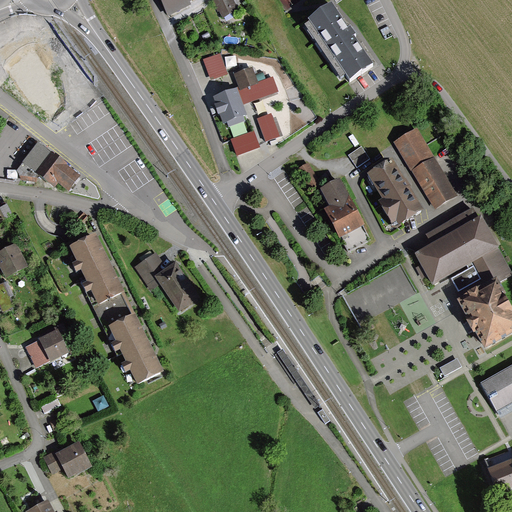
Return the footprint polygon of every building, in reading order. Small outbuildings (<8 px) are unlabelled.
[(163,0),(170,14),(190,4),(189,1),(190,0),(163,0)] [(213,0),(222,16),(238,8),(233,0),(213,0)] [(349,29),(333,6),(309,23),(350,82),(374,65),(356,38),(358,37),(352,27),(349,29)] [(221,53),(203,59),(211,80),(229,74),(221,53)] [(240,89),(258,82),(252,66),(234,74),(239,86),(240,89)] [(279,91),(273,76),(258,82),(240,89),(239,86),(237,87),(243,104),(279,91)] [(224,92),(214,96),(217,103),(215,104),(219,113),(220,113),(223,122),(227,120),(229,126),(245,120),(243,115),(247,114),(243,104),(237,87),(224,92)] [(271,113),(256,119),(266,142),(280,137),(271,113)] [(418,129),(394,143),(435,211),(458,197),(418,129)] [(253,131),(231,139),(237,156),(259,147),(253,131)] [(69,163),(38,141),(17,171),(21,179),(35,181),(39,176),(55,187),(58,182),(70,190),(80,175),(68,166),(69,163)] [(362,146),(348,155),(356,168),(370,159),(362,146)] [(382,198),(379,200),(393,224),(397,225),(423,209),(392,159),(367,174),(382,198)] [(309,163),(297,170),(309,189),(320,183),(309,163)] [(340,177),(320,188),(330,205),(324,209),(340,238),(341,238),(349,252),(371,240),(363,225),(366,223),(340,177)] [(474,206),(426,233),(432,243),(415,252),(433,284),(468,265),(470,268),(452,278),(459,291),(481,279),(471,262),(474,260),(486,282),(496,276),(499,282),(511,274),(511,273),(497,247),(500,245),(482,213),(479,215),(474,206)] [(96,233),(70,246),(77,260),(72,262),(77,271),(81,269),(87,281),(83,283),(118,355),(123,352),(127,360),(122,363),(126,371),(130,369),(137,383),(162,371),(96,233)] [(17,243),(0,251),(0,266),(5,278),(29,266),(17,243)] [(156,253),(135,267),(151,291),(160,285),(179,312),(201,297),(176,261),(166,268),(156,253)] [(417,292),(402,265),(343,296),(358,323),(417,292)] [(468,292),(457,298),(468,317),(466,318),(473,332),(475,331),(485,349),(511,333),(511,305),(499,282),(496,276),(486,282),(477,287),(477,286),(468,291),(468,292)] [(0,307),(2,312),(16,307),(5,281),(0,282),(0,307)] [(59,329),(26,345),(37,368),(70,352),(59,329)] [(458,360),(441,369),(445,376),(462,367),(458,360)] [(511,365),(481,383),(498,412),(511,404),(511,365)] [(69,480),(93,467),(78,440),(59,450),(58,448),(44,456),(53,472),(62,467),(69,480)] [(511,459),(488,469),(499,497),(511,491),(511,459)] [(54,511),(48,499),(25,511),(54,511)]
